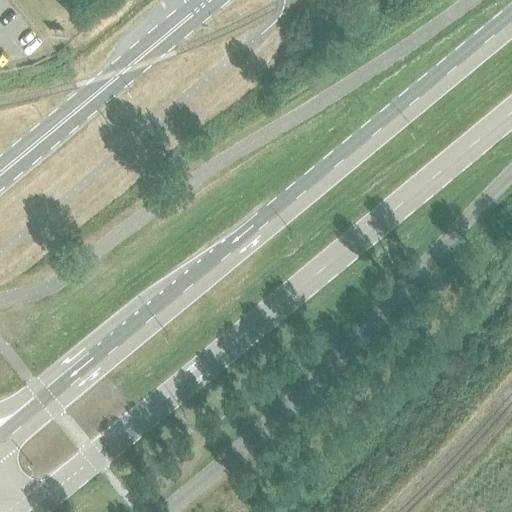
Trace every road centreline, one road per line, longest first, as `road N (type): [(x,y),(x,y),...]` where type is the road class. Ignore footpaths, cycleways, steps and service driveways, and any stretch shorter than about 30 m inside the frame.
road 1 (primary): [(511,18),(0,444)]
road 2 (primary): [(27,511),(511,116)]
road 3 (unclassified): [(168,511),(332,365),(511,180)]
road 4 (tertiary): [(0,173),(209,0)]
